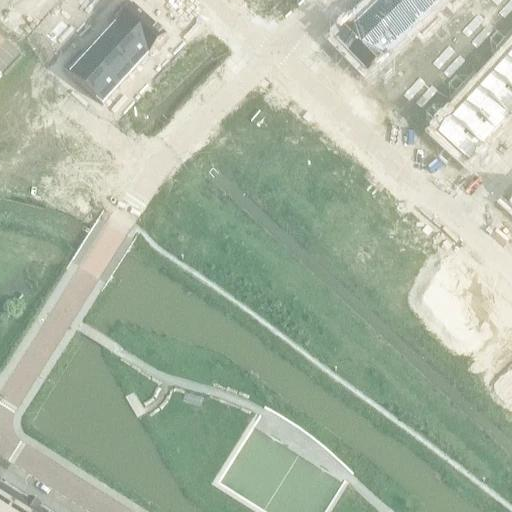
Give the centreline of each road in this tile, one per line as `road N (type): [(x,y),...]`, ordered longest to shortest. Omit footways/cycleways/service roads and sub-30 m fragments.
road 1 (residential): [(273,53),(511,283)]
road 2 (residential): [(0,405),(156,173)]
road 3 (residential): [(156,173),(273,53)]
road 4 (unknown): [(511,337),(470,307),(406,351)]
road 5 (residential): [(108,511),(0,443)]
